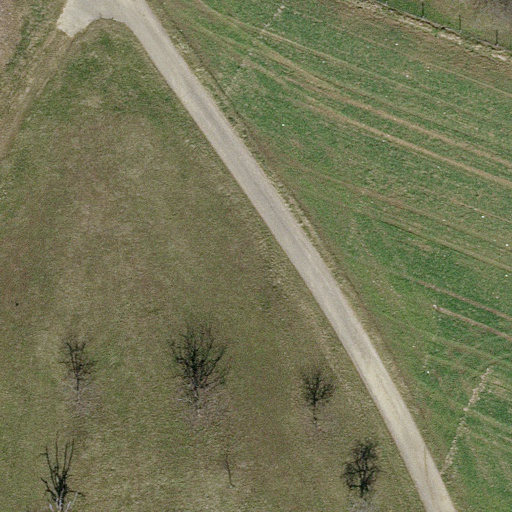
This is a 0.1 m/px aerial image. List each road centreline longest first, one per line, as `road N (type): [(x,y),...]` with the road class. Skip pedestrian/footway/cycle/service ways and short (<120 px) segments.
road 1 (track): [(133,0),(386,388),(443,511)]
road 2 (track): [(0,153),(85,0)]
